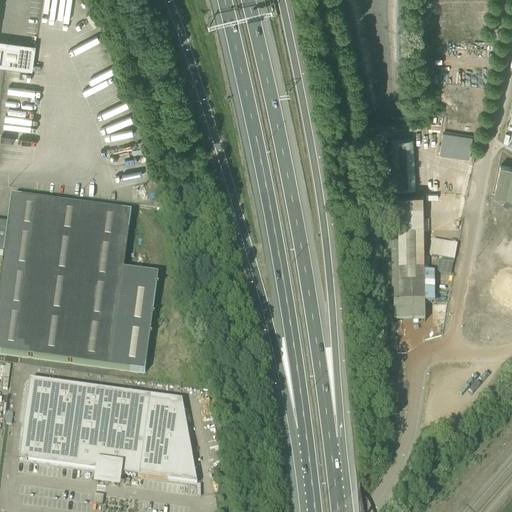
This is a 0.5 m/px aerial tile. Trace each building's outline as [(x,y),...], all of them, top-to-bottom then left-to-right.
[(443,130),(446,117),(433,115),(431,128),(443,130)] [(439,155),(469,159),(472,138),(442,134),(439,155)] [(391,140),(393,190),(415,189),(413,139),(391,140)] [(511,199),(511,168),(500,166),(494,195),(511,199)] [(394,310),(394,323),(424,322),(423,194),(383,195),(384,219),(385,230),(386,229),(386,251),(391,251),(392,303),(392,308),(394,310)] [(124,271),(131,214),(11,198),(8,226),(0,224),(0,255),(4,256),(0,282),(0,354),(145,374),(158,276),(124,271)] [(432,241),(430,256),(454,261),(457,246),(432,241)] [(437,289),(448,289),(448,280),(438,279),(437,289)] [(117,474),(153,479),(197,485),(182,401),(30,381),(19,461),(101,472),(100,481),(115,483),(117,474)]
